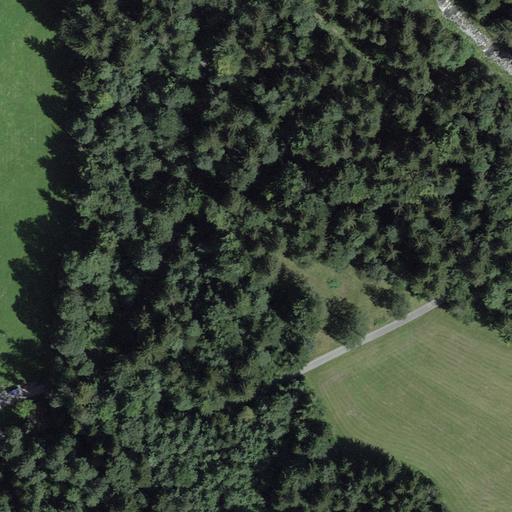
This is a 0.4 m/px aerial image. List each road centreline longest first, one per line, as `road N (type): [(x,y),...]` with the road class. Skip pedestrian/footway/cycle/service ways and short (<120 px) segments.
road 1 (unclassified): [(99,380),(184,403),(236,404),(401,324),(511,254)]
road 2 (unclassified): [(99,380),(110,332),(174,234),(206,81),(195,0)]
